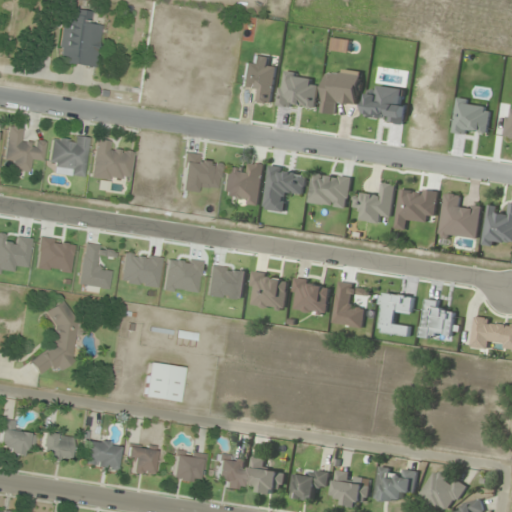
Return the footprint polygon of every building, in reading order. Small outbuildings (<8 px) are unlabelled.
[(101,24),(91,23),(93,11),(63,8),(58,52),(67,53),(66,63),(96,67),(101,24)] [(172,42),(180,43),(180,38),(201,39),(202,23),(173,22),(172,42)] [(30,172),(31,160),(42,161),(44,140),(24,138),(25,127),(7,125),(3,158),(12,159),(11,170),(30,172)] [(88,137),(68,135),(68,142),(50,140),(48,163),(65,165),(64,175),(84,177),(88,137)] [(91,177),(129,181),(132,153),(113,152),(114,140),(95,139),(91,177)] [(231,202),(260,206),(265,165),(245,162),(244,170),(225,168),(223,192),(233,193),(231,202)] [(264,210),(285,213),(288,193),(305,196),(309,171),(270,165),(264,210)] [(310,204),(349,209),(354,177),(314,171),(310,204)] [(392,216),(397,185),(382,182),(380,193),(357,190),(354,210),(364,211),(363,222),(381,225),(383,215),(392,216)] [(479,240),(483,207),(463,205),(464,195),(445,193),(440,236),(479,240)] [(511,245),(511,202),(510,203),(508,214),(497,213),(498,206),(488,205),(484,242),(511,245)] [(143,396),(178,401),(183,367),(148,361),(143,396)] [(0,424),(0,451),(28,456),(32,434),(13,430),(14,421),(1,419),(0,424)] [(71,436),(41,433),(39,459),(68,462),(71,436)] [(115,468),(117,443),(83,440),(81,465),(115,468)] [(131,473),(151,475),(154,446),(126,443),(124,461),(133,462),(131,473)] [(170,478),(199,483),(203,454),(174,450),(170,478)] [(245,458),(217,456),(215,486),(243,488),(245,458)] [(251,491),(284,493),(285,472),(268,471),(269,459),(252,458),(251,491)] [(376,500),(403,504),(405,492),(415,494),(419,472),(381,467),(376,500)] [(420,496),(444,511),(450,511),(467,487),(439,468),(420,496)] [(329,492),(330,472),(294,471),(293,499),(316,500),(316,492),(329,492)] [(343,505),(359,507),(360,498),(370,500),(373,477),(338,472),(335,495),(344,496),(343,505)] [(464,504),(465,511),(485,511),(483,500),(464,504)]
